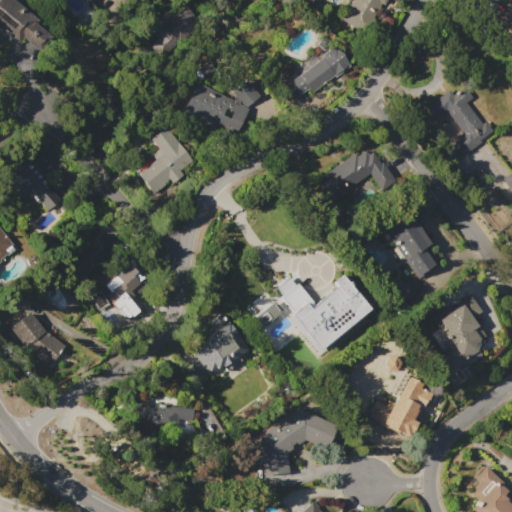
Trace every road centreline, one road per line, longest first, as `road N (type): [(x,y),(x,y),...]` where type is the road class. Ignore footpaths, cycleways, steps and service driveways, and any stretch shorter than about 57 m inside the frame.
road 1 (residential): [(423,0),(365,95),(299,143),(212,186),(194,213),(177,285),(148,353),(8,434)]
road 2 (residential): [(365,95),(511,285)]
road 3 (residential): [(184,253),(151,242),(36,105)]
road 4 (residential): [(511,384),(448,430),(425,482)]
road 5 (secondary): [(8,434),(106,511)]
